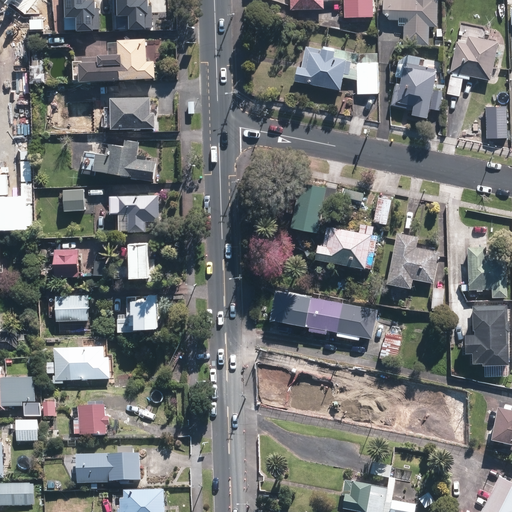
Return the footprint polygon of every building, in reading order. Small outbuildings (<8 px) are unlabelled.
[(113,0),(115,26),(151,24),(150,6),(145,6),(144,0),(113,0)] [(288,0),(289,11),(323,11),(322,2),(341,2),(340,0),(288,0)] [(342,0),(343,20),(357,20),(372,18),(371,0),(342,0)] [(382,0),(380,12),(382,22),(396,22),(396,28),(402,28),(401,47),(427,48),(428,29),(436,29),(436,0),(382,0)] [(100,2),(79,3),(80,24),(100,23),(100,2)] [(4,56),(2,16),(0,16),(0,67),(4,68),(11,68),(11,56),(4,56)] [(497,45),(466,38),(465,42),(457,40),(457,44),(455,44),(449,74),(451,75),(451,76),(449,76),(445,95),(458,98),(462,81),(467,82),(468,78),(489,83),(497,45)] [(81,63),(70,64),(71,84),(77,84),(77,85),(153,81),(152,63),(145,64),(144,42),(106,44),(106,58),(81,59),(81,63)] [(293,77),(292,84),(340,93),(342,79),(356,82),(356,96),(378,95),(376,55),(360,55),(348,53),(323,48),(321,50),(308,47),(304,48),(299,70),(295,69),(293,77)] [(66,50),(52,50),(52,75),(66,75),(66,50)] [(398,87),(393,86),(389,108),(411,112),(410,117),(417,120),(425,120),(435,70),(403,63),(398,87)] [(45,69),(28,68),(28,85),(44,86),(45,69)] [(90,89),(68,91),(69,102),(90,100),(90,89)] [(440,112),(443,93),(432,91),(428,110),(433,112),(440,112)] [(149,100),(108,101),(109,132),(154,131),(153,115),(149,115),(149,100)] [(83,153),(79,176),(91,177),(91,174),(153,183),(156,164),(134,160),(137,142),(129,141),(123,143),(123,147),(109,145),(107,156),(83,153)] [(31,159),(9,157),(8,174),(30,176),(31,159)] [(0,223),(19,223),(18,210),(1,210),(1,192),(3,192),(3,172),(0,172),(0,223)] [(343,189),(341,199),(360,203),(362,194),(343,189)] [(83,191),(62,192),(63,213),(84,212),(83,191)] [(157,197),(108,199),(108,217),(118,216),(119,235),(144,233),(144,224),(159,223),(157,197)] [(390,200),(377,198),(372,223),(385,225),(390,200)] [(320,247),(314,246),(311,261),(362,270),(362,269),(369,270),(375,237),(370,236),(371,228),(358,225),(356,234),(324,227),(320,247)] [(415,238),(394,234),(384,285),(408,290),(410,280),(432,284),(438,253),(413,248),(415,238)] [(127,246),(125,249),(125,283),(145,282),(145,283),(154,282),(154,260),(151,260),(150,242),(134,243),(132,245),(127,246)] [(483,247),(464,248),(466,291),(489,290),(490,298),(505,298),(503,258),(484,259),(483,247)] [(77,251),(53,252),(51,267),(54,280),(78,279),(77,251)] [(443,288),(431,288),(430,311),(442,311),(443,288)] [(315,300),(272,291),(267,321),(307,328),(306,331),(325,335),(325,331),(335,333),(335,337),(357,341),(358,337),(370,339),(376,311),(335,303),(335,300),(316,296),(315,300)] [(61,318),(95,318),(95,304),(93,292),(61,292),(63,305),(61,318)] [(119,318),(116,321),(116,335),(154,333),(154,330),(159,327),(157,294),(148,296),(144,299),(139,299),(134,303),(128,305),(127,317),(119,318)] [(469,354),(469,364),(479,364),(479,366),(506,365),(505,344),(507,344),(505,305),(470,307),(471,312),(467,312),(469,336),(460,336),(461,354),(469,354)] [(0,346),(22,345),(21,328),(0,329),(0,346)] [(403,336),(384,332),(377,360),(396,365),(403,336)] [(87,347),(59,348),(59,374),(57,375),(57,381),(57,383),(67,383),(67,380),(115,379),(116,356),(111,357),(112,347),(110,338),(87,339),(87,347)] [(0,409),(11,409),(11,406),(28,405),(28,401),(40,401),(40,376),(10,377),(10,375),(0,374),(0,409)] [(300,374),(296,376),(293,393),(290,393),(287,408),(352,420),(353,417),(382,423),(386,404),(361,398),(355,398),(355,400),(328,402),(332,381),(300,374)] [(392,379),(378,377),(376,391),(390,393),(392,379)] [(60,401),(48,401),(48,415),(60,415),(60,401)] [(112,415),(112,404),(84,405),(84,434),(112,434),(112,424),(116,424),(116,415),(112,415)] [(511,415),(494,412),(487,445),(511,449),(511,415)] [(20,440),(40,441),(42,429),(41,419),(20,419),(20,428),(20,440)] [(60,430),(46,429),(46,440),(59,440),(60,430)] [(0,477),(8,477),(8,443),(0,442),(0,477)] [(116,451),(81,452),(82,482),(113,481),(116,479),(147,478),(146,452),(141,452),(141,445),(123,445),(123,452),(116,452),(116,451)] [(511,511),(511,490),(495,482),(479,511),(511,511)] [(33,484),(0,485),(0,507),(30,506),(30,505),(34,505),(33,484)] [(382,511),(386,490),(344,484),(340,511),(345,511),(382,511)] [(128,498),(125,498),(125,511),(169,511),(169,489),(128,490),(128,498)] [(413,511),(415,505),(390,502),(388,511),(413,511)]
